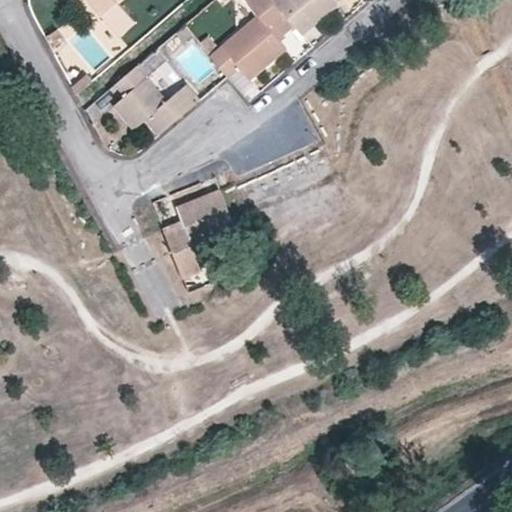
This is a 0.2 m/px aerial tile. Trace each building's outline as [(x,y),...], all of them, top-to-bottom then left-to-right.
[(121,4),(125,0),(88,0),(119,37),(136,22),(121,4)] [(228,77),(230,79),(242,68),(252,80),(287,49),(279,40),(296,26),(273,0),(245,0),(258,14),(221,46),(210,56),(228,77)] [(273,0),(296,26),(304,35),(339,6),(333,0),(273,0)] [(184,26),(210,56),(221,46),(196,16),(184,26)] [(159,134),(202,99),(188,83),(170,100),(139,64),(138,65),(104,94),(134,128),(146,119),(159,134)] [(78,93),(94,80),(88,74),(73,86),(78,93)] [(308,117),(294,122),(303,147),(318,142),(308,117)] [(203,271),(193,248),(236,230),(220,188),(178,206),(183,219),(164,227),(184,278),(203,271)] [(371,463),(361,451),(347,461),(357,475),(371,463)]
